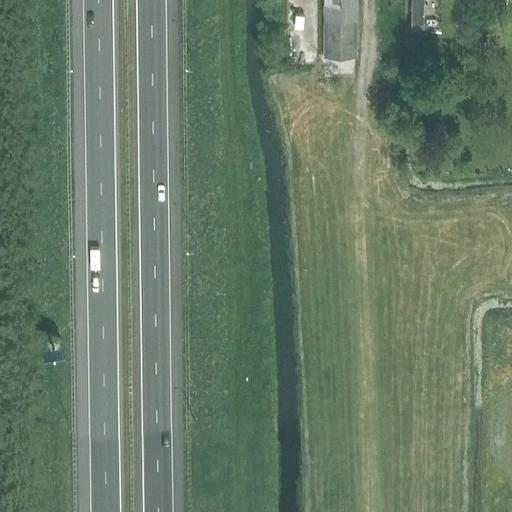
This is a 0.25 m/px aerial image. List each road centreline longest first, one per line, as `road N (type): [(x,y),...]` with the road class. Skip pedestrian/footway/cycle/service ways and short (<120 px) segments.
road 1 (motorway): [(157,511),(150,0)]
road 2 (motorway): [(98,0),(105,511)]
